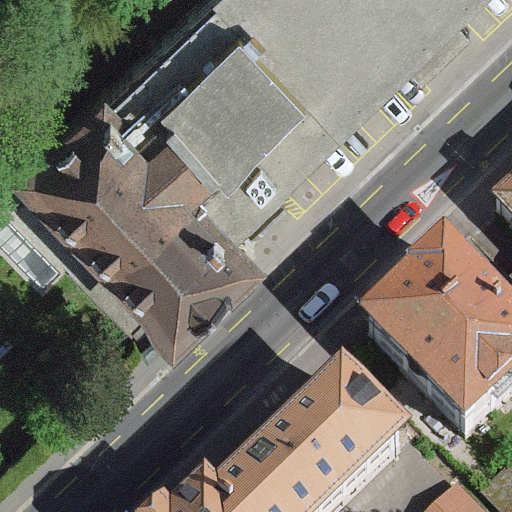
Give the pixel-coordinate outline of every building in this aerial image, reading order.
[(200,0),(107,90),(137,121),(199,185),(230,217),(263,185),(398,56),(421,80),(471,33),(448,9),(456,0),(200,0)] [(3,129),(0,132),(0,200),(145,349),(146,349),(147,348),(148,349),(165,334),(181,318),(180,317),(181,316),(181,315),(181,313),(180,312),(254,241),(230,217),(199,185),(137,121),(107,90),(105,87),(59,131),(31,102),(3,129)] [(511,196),(498,210),(511,224),(511,281),(510,284),(511,286),(511,196)] [(359,333),(466,446),(511,402),(511,321),(445,251),(359,333)] [(337,511),(399,452),(342,393),(217,511),(212,511),(203,502),(193,511),(337,511)] [(511,511),(511,466),(484,493),(480,497),(493,511),(511,511)] [(472,511),(456,495),(438,511),(472,511)]
